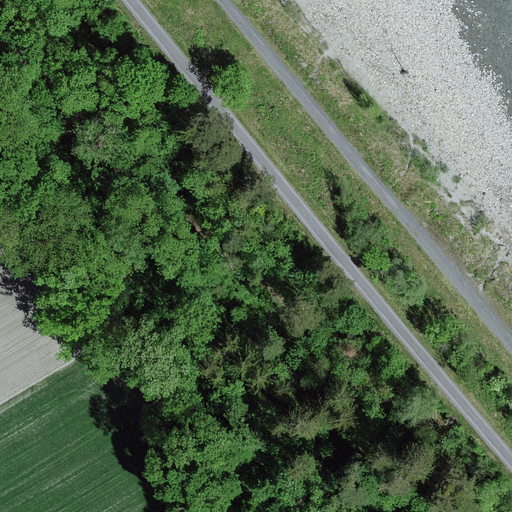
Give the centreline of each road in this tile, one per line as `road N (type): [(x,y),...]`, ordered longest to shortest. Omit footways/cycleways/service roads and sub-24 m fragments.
road 1 (track): [(131,0),(511,468)]
road 2 (track): [(218,0),(511,348)]
